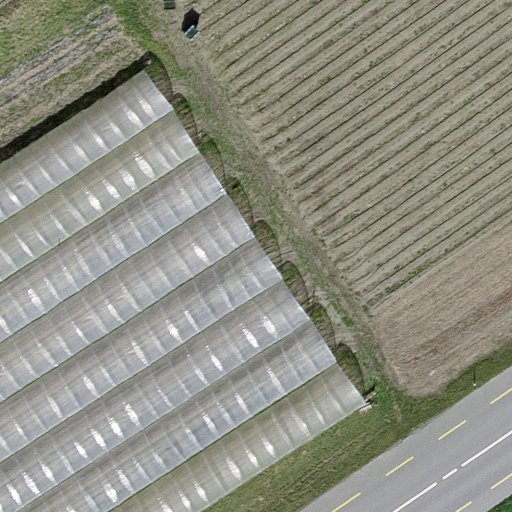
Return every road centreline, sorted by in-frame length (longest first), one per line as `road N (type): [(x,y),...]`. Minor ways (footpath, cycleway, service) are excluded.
road 1 (primary): [(511,394),(339,511)]
road 2 (primary): [(411,511),(511,443)]
